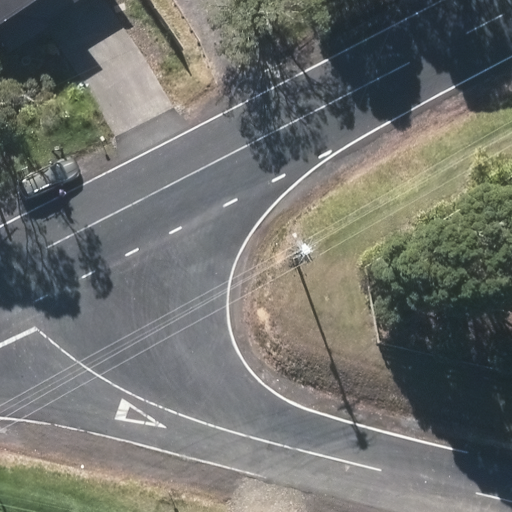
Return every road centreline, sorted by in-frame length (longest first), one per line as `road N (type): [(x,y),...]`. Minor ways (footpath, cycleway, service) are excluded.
road 1 (unclassified): [(4,271),(35,331),(113,387),(195,419),(511,494)]
road 2 (secondary): [(511,10),(4,271)]
